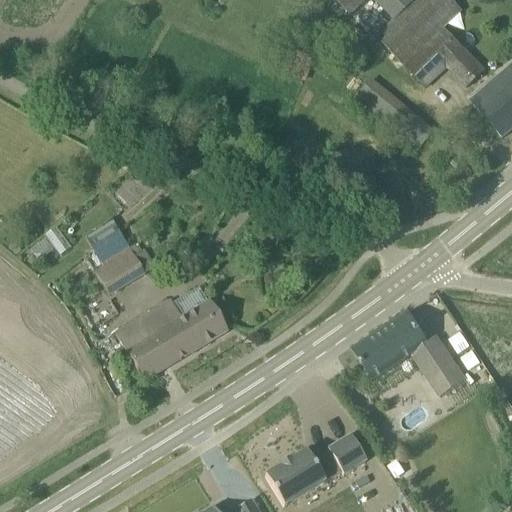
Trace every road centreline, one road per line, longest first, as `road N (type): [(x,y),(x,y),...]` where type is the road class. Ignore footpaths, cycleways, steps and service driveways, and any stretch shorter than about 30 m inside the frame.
road 1 (unclassified): [(423,266),(107,137),(0,73)]
road 2 (secondary): [(51,511),(423,266)]
